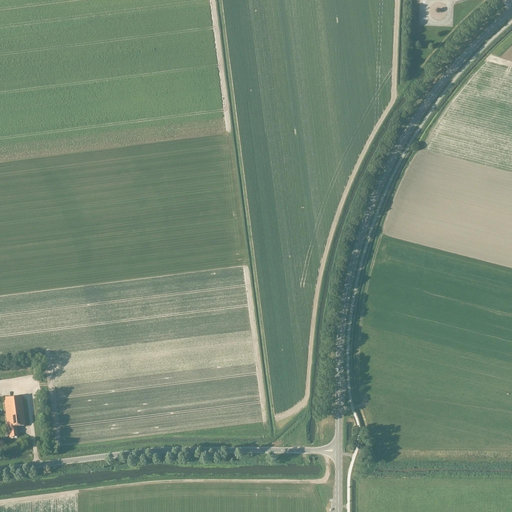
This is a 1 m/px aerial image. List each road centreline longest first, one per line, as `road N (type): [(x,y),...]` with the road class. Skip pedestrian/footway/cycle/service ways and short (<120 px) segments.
road 1 (secondary): [(338,447),(341,322),(373,198),(427,101),(511,10)]
road 2 (unclassified): [(0,469),(155,450),(324,450)]
